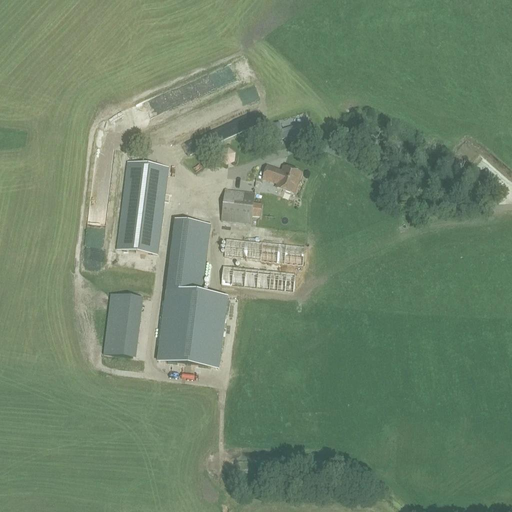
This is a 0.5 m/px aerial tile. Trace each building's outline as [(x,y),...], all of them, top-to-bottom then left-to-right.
[(299,135),(297,127),(282,132),(279,124),(271,126),(276,142),(299,135)] [(229,148),(220,152),(219,161),(226,166),(235,163),(236,154),(229,148)] [(127,164),(116,251),(157,256),(169,168),(127,163),(127,164)] [(279,185),(277,190),(294,196),(301,175),(285,168),(283,174),(268,168),(263,180),(279,185)] [(192,209),(192,189),(174,189),(174,209),(192,209)] [(224,191),(221,222),(251,225),(252,217),(253,205),(254,194),(224,191)] [(257,211),(257,219),(265,219),(266,211),(257,211)] [(226,299),(221,299),(201,296),(210,226),(176,222),(158,363),(218,370),(223,327),(227,299),(226,299)] [(227,299),(223,327),(242,329),(254,330),(258,298),(265,244),(234,240),(226,299),(227,299)] [(127,360),(151,362),(154,323),(146,322),(147,308),(152,308),(153,299),(114,295),(109,351),(127,352),(127,360)]
